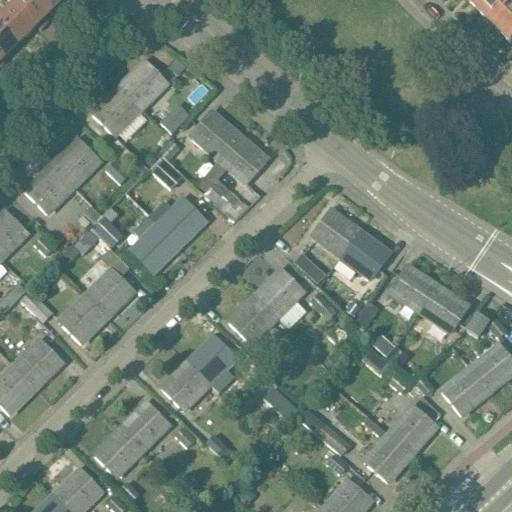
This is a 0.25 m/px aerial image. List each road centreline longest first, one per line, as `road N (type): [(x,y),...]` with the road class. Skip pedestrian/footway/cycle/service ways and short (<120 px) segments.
road 1 (residential): [(0,468),(332,147)]
road 2 (tertiary): [(332,147),(172,0)]
road 3 (residential): [(141,0),(0,139)]
road 4 (tertiary): [(482,253),(332,147)]
road 5 (residential): [(511,105),(411,0)]
